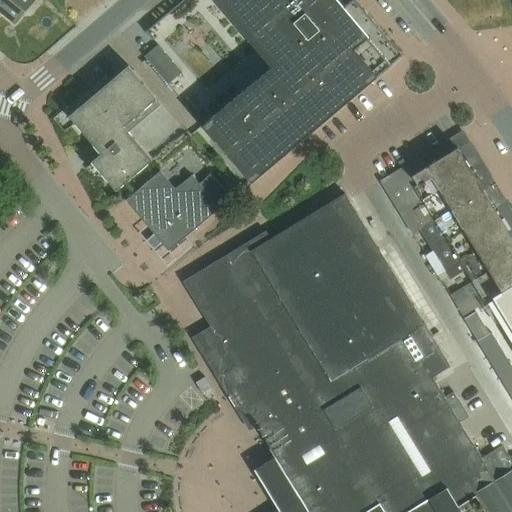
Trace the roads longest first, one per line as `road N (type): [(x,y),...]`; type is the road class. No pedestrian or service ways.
road 1 (tertiary): [(511,129),(408,0)]
road 2 (residential): [(9,106),(132,0)]
